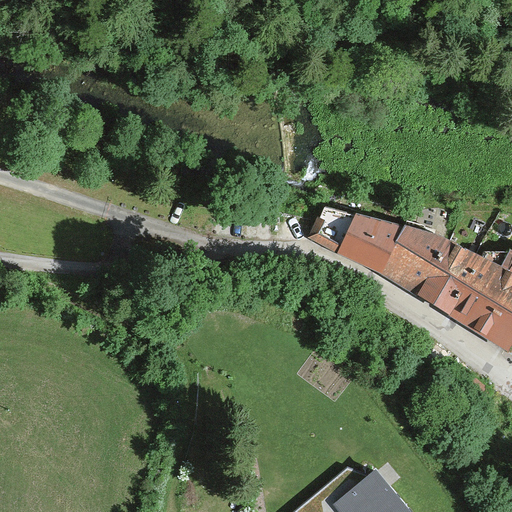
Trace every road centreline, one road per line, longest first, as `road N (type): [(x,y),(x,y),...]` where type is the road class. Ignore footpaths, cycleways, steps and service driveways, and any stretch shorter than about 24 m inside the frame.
road 1 (unclassified): [(511,388),(410,309),(324,261),(185,240),(16,180)]
road 2 (track): [(235,249),(118,272),(0,260)]
